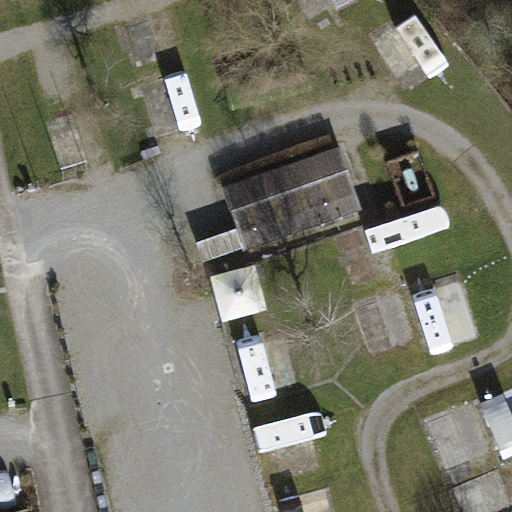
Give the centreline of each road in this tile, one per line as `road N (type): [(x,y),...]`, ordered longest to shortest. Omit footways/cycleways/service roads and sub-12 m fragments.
road 1 (track): [(0,222),(319,112),(413,113),(473,151),(511,224)]
road 2 (track): [(102,187),(177,511)]
road 3 (track): [(383,511),(367,453),(369,418),(392,394),(482,356)]
road 4 (track): [(0,52),(153,0)]
